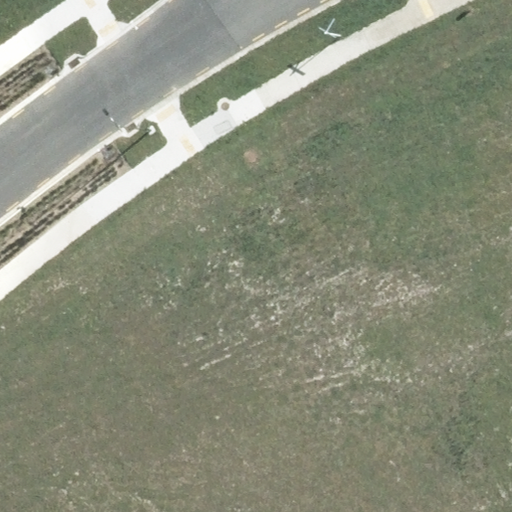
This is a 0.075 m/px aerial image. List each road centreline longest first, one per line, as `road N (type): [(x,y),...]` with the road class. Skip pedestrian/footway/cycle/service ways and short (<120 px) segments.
road 1 (unknown): [(166,511),(205,468),(40,135)]
road 2 (residential): [(0,170),(75,106),(244,0)]
